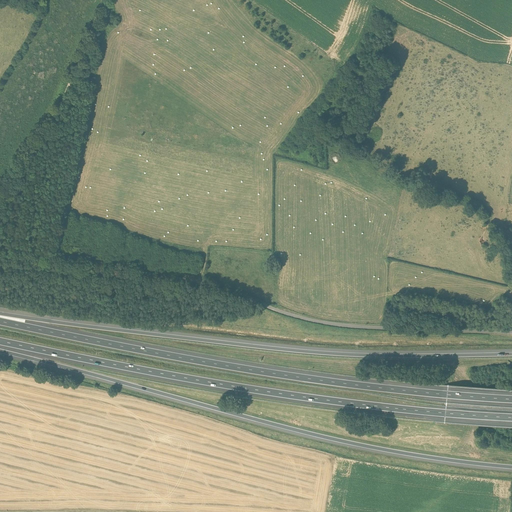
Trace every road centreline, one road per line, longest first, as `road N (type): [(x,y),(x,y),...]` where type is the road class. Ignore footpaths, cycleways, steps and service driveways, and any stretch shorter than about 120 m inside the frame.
road 1 (motorway): [(0,350),(360,445),(511,466)]
road 2 (unclassified): [(511,332),(335,324),(187,282),(0,263)]
road 3 (motorway): [(0,341),(256,391),(511,417)]
road 4 (motorway): [(511,396),(244,368),(0,321)]
road 5 (motorway): [(511,353),(244,345),(0,315)]
road 6 (track): [(0,206),(53,120),(105,0)]
